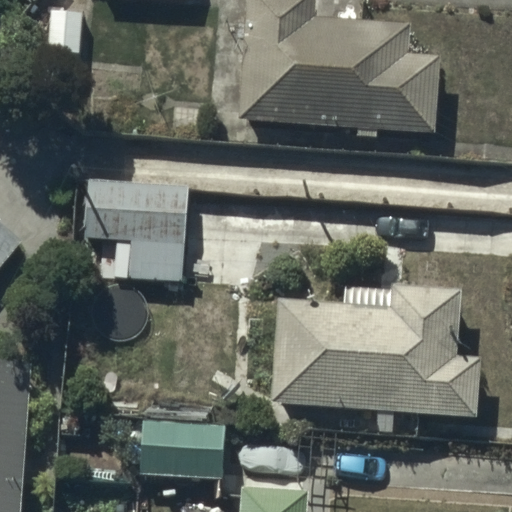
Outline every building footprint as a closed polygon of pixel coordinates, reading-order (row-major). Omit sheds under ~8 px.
[(315,0),(247,0),(238,123),(435,138),(441,58),(412,56),(414,26),(314,19),(315,0)] [(183,283),(188,186),(88,181),(85,240),(130,243),(128,280),(183,283)] [(0,271),(22,245),(0,226),(0,271)] [(345,307),(278,301),(268,406),(475,422),(480,360),(456,358),(461,295),(391,289),(391,294),(347,291),(345,307)] [(21,511),(29,369),(0,367),(0,511),(21,511)] [(226,424),(143,421),(141,476),(224,480),(226,424)] [(305,511),(307,495),(245,488),(242,511),(305,511)]
